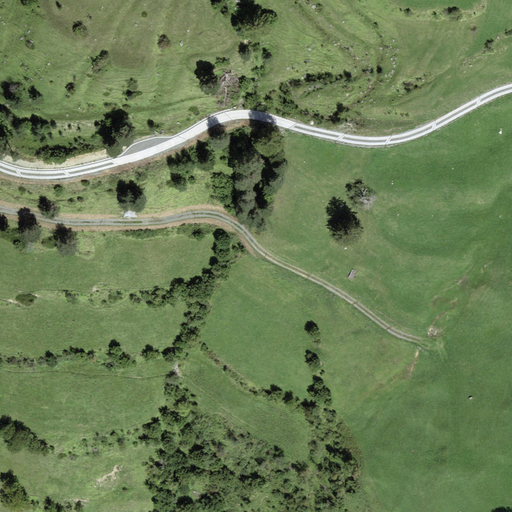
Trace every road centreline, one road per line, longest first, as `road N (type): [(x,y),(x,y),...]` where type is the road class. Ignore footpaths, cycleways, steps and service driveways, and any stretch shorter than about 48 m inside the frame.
road 1 (track): [(511,90),(414,136),(367,144),(241,116),(44,177),(0,170)]
road 2 (track): [(0,206),(74,222),(225,217),(264,254),(423,340)]
